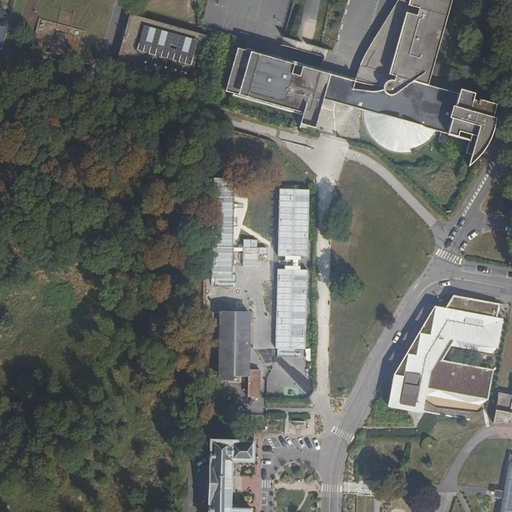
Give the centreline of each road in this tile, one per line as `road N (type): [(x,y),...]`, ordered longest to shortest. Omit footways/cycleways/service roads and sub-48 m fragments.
road 1 (track): [(123,94),(365,161),(456,244)]
road 2 (track): [(333,151),(324,182),(325,409)]
road 3 (residential): [(334,456),(432,282)]
road 4 (residential): [(432,282),(495,173),(510,162),(511,168)]
road 5 (residential): [(0,64),(123,94)]
